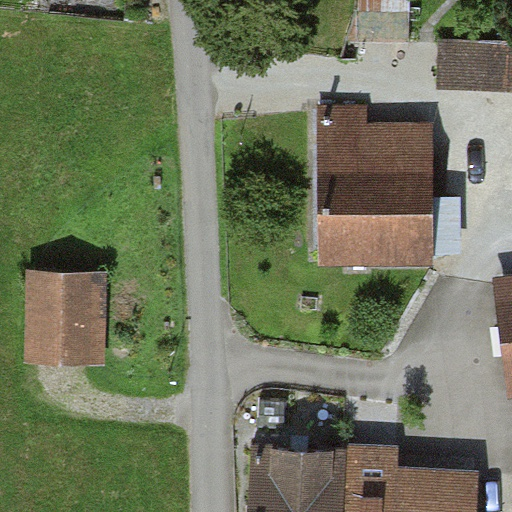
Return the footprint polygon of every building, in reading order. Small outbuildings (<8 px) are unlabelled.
[(446,84),(511,84),(511,31),(446,30),(446,84)] [(436,263),(436,124),(319,124),(318,263),(436,263)] [(108,366),(110,274),(33,272),(31,365),(108,366)] [(511,279),(502,281),(511,362),(511,279)] [(278,469),(258,469),(255,511),(483,511),(485,478),(407,475),(408,455),(343,452),(279,449),(278,469)]
